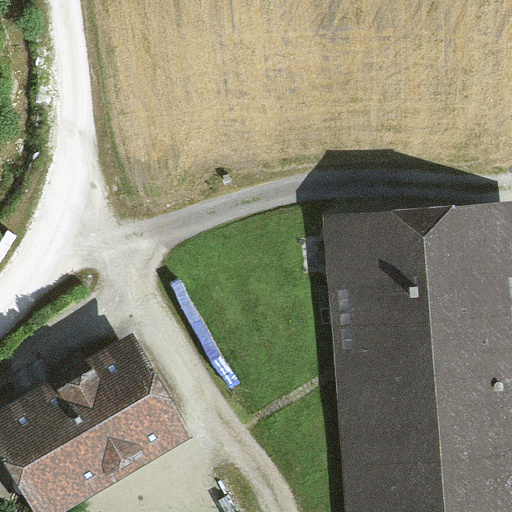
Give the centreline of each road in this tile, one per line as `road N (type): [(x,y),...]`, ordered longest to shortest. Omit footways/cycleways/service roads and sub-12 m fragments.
road 1 (track): [(511,193),(352,192),(257,202),(121,238),(60,219)]
road 2 (track): [(0,302),(47,242),(71,184),(75,108),(60,0)]
